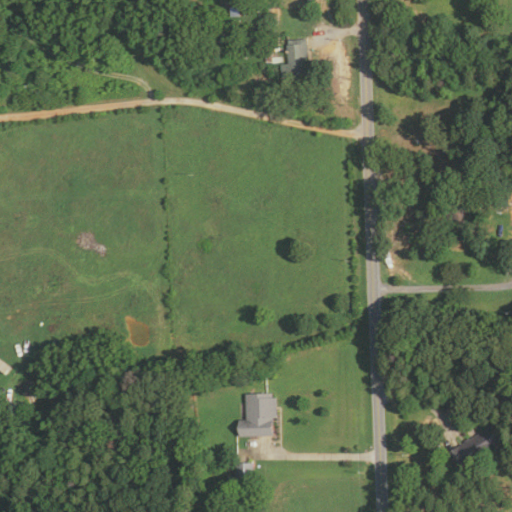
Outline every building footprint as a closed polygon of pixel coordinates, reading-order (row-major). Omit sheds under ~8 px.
[(228,22),(225,41),(214,40),(216,20),(228,22)] [(268,63),(265,35),(282,34),(285,61),(268,63)] [(283,78),(282,65),(290,64),(288,40),(308,38),(312,78),(296,80),(295,77),(283,78)] [(455,167),(454,174),(440,172),(441,165),(455,167)] [(511,205),(496,206),(495,198),(511,198),(511,205)] [(451,235),(446,205),(463,202),(467,232),(451,235)] [(0,357),(14,367),(8,376),(0,369),(0,357)] [(276,436),(242,438),(241,420),(249,419),(247,394),(275,393),(275,398),(278,398),(280,419),(275,419),(276,436)] [(455,470),(446,455),(494,426),(503,441),(495,445),(499,451),(476,464),(473,459),(455,470)] [(255,463),(256,487),(229,488),(229,477),(238,476),(238,463),(255,463)]
